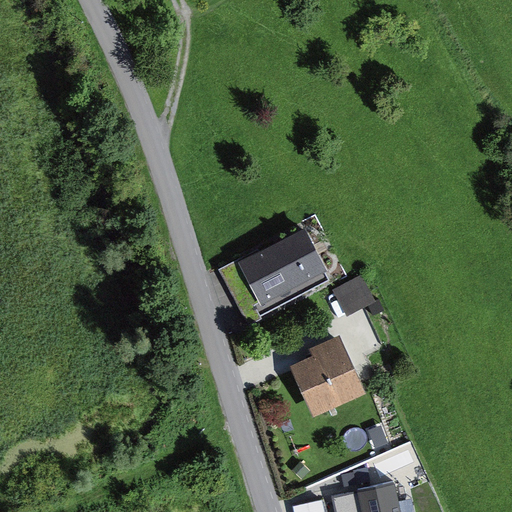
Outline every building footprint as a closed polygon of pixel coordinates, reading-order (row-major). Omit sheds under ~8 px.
[(337,272),(314,226),(243,260),(266,306),(337,272)] [(368,277),(340,292),(353,317),(382,303),(368,277)] [(384,375),(367,336),(350,344),(367,383),(384,375)] [(320,358),(299,367),(321,417),(372,395),(367,383),(350,344),(347,337),(316,350),(320,358)] [(409,511),(403,482),(339,496),(342,511),(409,511)] [(329,511),(327,498),(297,503),(298,511),(329,511)]
